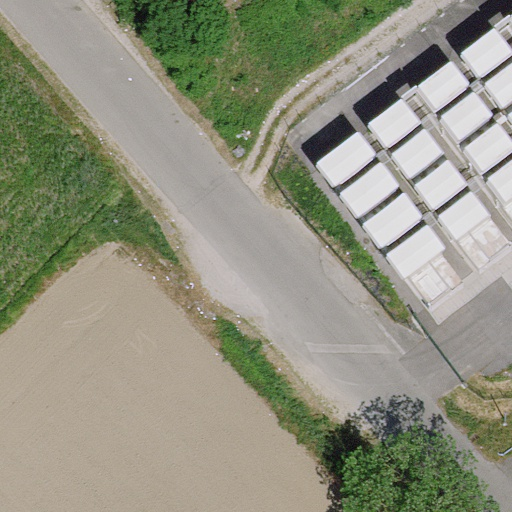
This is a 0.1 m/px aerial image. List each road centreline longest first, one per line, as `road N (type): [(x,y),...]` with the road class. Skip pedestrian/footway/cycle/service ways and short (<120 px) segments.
road 1 (unclassified): [(353,370),(33,0)]
road 2 (unclassified): [(491,511),(353,370)]
road 3 (unclassified): [(353,370),(483,334)]
